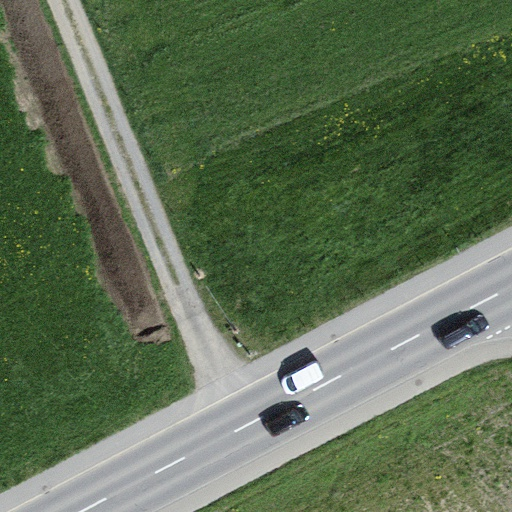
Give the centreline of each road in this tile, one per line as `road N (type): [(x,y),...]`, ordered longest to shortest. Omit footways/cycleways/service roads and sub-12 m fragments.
road 1 (secondary): [(511,284),(77,511)]
road 2 (track): [(246,422),(200,340),(61,0)]
